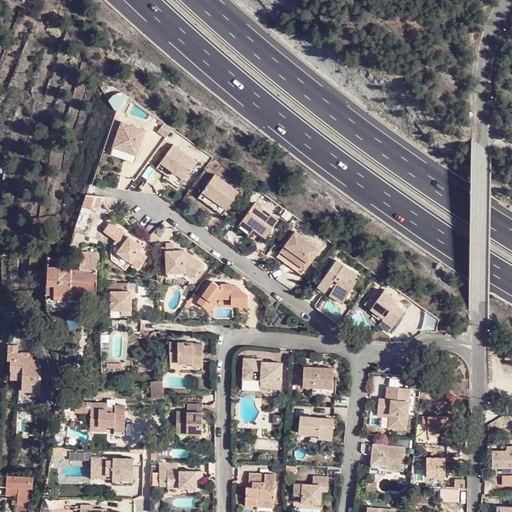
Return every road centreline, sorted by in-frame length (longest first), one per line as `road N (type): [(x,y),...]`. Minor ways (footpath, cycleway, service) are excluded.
road 1 (motorway): [(144,0),(364,184),(511,280)]
road 2 (residential): [(506,0),(484,60),(475,411)]
road 3 (motorway): [(511,237),(193,0)]
road 4 (residential): [(0,376),(11,317),(24,315),(38,327),(60,392),(84,340)]
